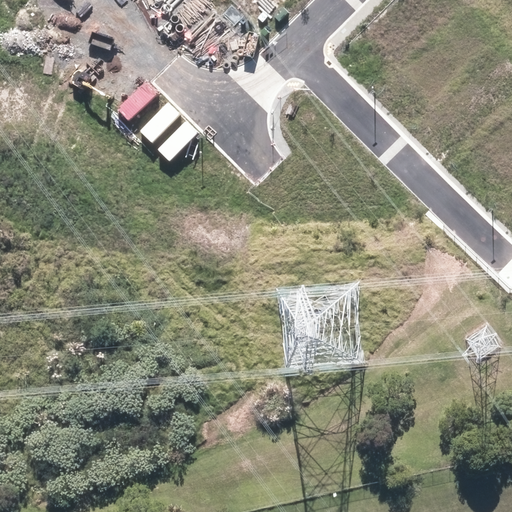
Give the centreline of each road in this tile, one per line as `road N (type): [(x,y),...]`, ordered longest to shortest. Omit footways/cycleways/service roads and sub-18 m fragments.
road 1 (unknown): [(508,261),(291,48)]
road 2 (unknown): [(340,0),(219,120)]
road 3 (unknown): [(268,170),(167,67)]
